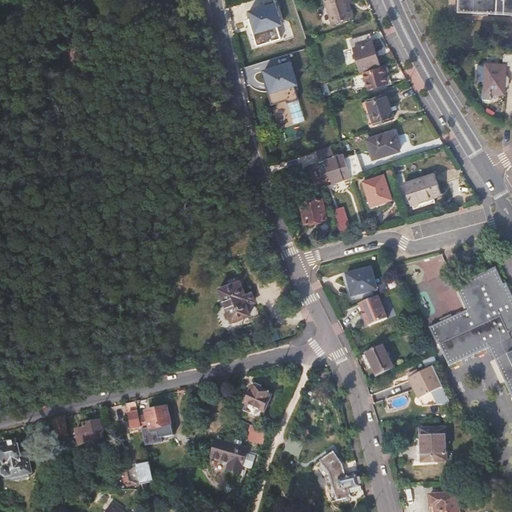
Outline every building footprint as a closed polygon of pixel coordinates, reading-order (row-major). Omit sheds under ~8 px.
[(345,0),(323,0),(331,25),(352,19),(348,4),(346,4),(345,0)] [(511,0),(456,0),(456,11),(473,12),(473,14),(486,15),(486,13),(511,14),(511,0)] [(360,67),(361,71),(379,65),(369,35),(351,40),(360,67)] [(511,52),(505,52),(505,65),(487,65),(487,83),(484,83),(484,94),(506,95),(506,89),(510,87),(510,83),(504,83),(505,68),(511,67),(511,52)] [(290,63),(264,71),(272,93),(297,84),(290,63)] [(379,67),(362,73),(364,80),(355,83),(357,90),(366,86),(367,89),(387,83),(382,66),(379,67)] [(360,67),(319,81),(320,85),(334,81),(362,72),(361,71),(360,67)] [(336,90),(334,81),(320,85),(323,94),(336,90)] [(386,94),(366,100),(374,124),(394,118),(386,94)] [(324,113),(316,113),(317,122),(325,121),(324,113)] [(362,141),(368,161),(395,153),(388,133),(362,141)] [(334,157),(330,147),(316,152),(319,162),(317,163),(322,178),(329,176),(332,184),(351,179),(351,177),(344,158),(343,154),(334,157)] [(351,177),(364,173),(357,154),(344,158),(351,177)] [(405,182),(412,205),(431,199),(431,197),(441,194),(435,173),(405,182)] [(364,180),(371,205),(392,199),(385,174),(364,180)] [(322,200),(300,205),(305,224),(327,219),(322,200)] [(345,207),(334,208),(337,229),(348,227),(345,207)] [(347,273),(352,296),(378,289),(372,267),(347,273)] [(511,294),(498,268),(459,286),(471,312),(431,329),(451,370),(493,351),(511,393),(511,294)] [(227,315),(228,320),(233,323),(240,321),(240,319),(251,316),(247,305),(255,303),(252,293),(244,295),(240,282),(220,289),(228,314),(227,315)] [(379,295),(360,303),(369,325),(388,318),(379,295)] [(384,345),(363,354),(369,367),(373,366),(377,375),(394,367),(384,345)] [(409,378),(419,398),(432,392),(438,404),(451,403),(433,366),(425,370),(409,378)] [(250,391),(245,402),(264,411),(271,393),(265,391),(266,389),(260,387),(258,388),(252,385),(250,390),(250,391)] [(147,413),(147,414),(150,427),(151,432),(159,431),(160,429),(164,428),(164,425),(172,424),(169,408),(147,413)] [(140,415),(138,410),(128,412),(132,428),(142,426),(140,415)] [(140,415),(142,426),(143,429),(150,427),(147,414),(140,415)] [(65,417),(54,420),(58,438),(69,435),(65,417)] [(76,429),(80,445),(105,439),(101,419),(84,423),(85,427),(76,429)] [(174,433),(172,424),(164,425),(164,428),(160,429),(159,431),(151,432),(153,438),(162,436),(174,433)] [(445,428),(420,429),(420,439),(418,439),(419,462),(447,460),(445,428)] [(263,445),(266,432),(261,430),(256,441),(263,445)] [(16,440),(0,444),(6,466),(2,468),(4,474),(6,476),(8,476),(9,478),(32,472),(27,453),(20,455),(16,440)] [(260,453),(216,440),(211,457),(229,462),(227,470),(239,473),(241,468),(255,471),(260,453)] [(360,475),(359,471),(345,474),(343,470),(340,466),(342,465),(333,452),(317,463),(326,477),(331,501),(350,497),(347,487),(349,486),(351,487),(362,484),(360,475)] [(145,483),(147,490),(154,490),(156,489),(150,462),(138,465),(142,483),(145,483)] [(129,471),(132,483),(141,481),(138,469),(129,471)] [(459,511),(459,495),(429,496),(429,511),(459,511)] [(138,511),(118,497),(107,511),(138,511)]
